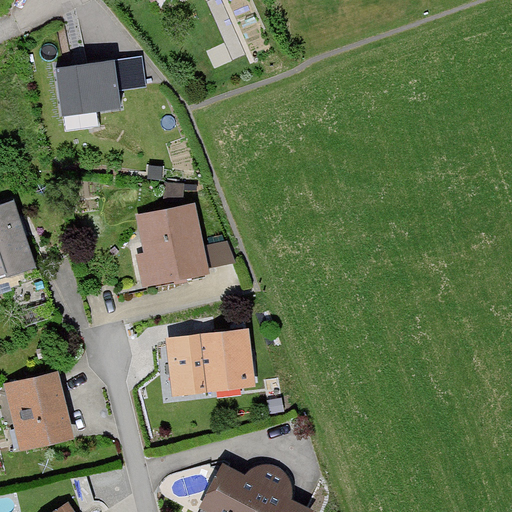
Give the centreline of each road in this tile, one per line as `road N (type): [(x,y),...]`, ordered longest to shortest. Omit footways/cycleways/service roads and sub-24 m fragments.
road 1 (residential): [(148,511),(101,323)]
road 2 (unknown): [(141,484),(253,445),(323,468)]
